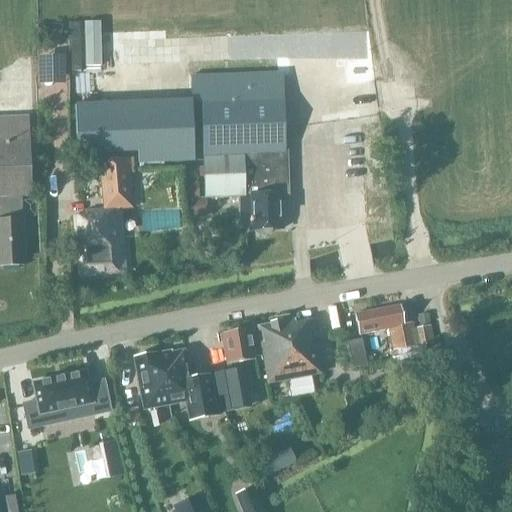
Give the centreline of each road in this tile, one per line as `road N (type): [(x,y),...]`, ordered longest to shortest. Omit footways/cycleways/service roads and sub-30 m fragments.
road 1 (tertiary): [(0,364),(511,257)]
road 2 (track): [(379,0),(424,274)]
